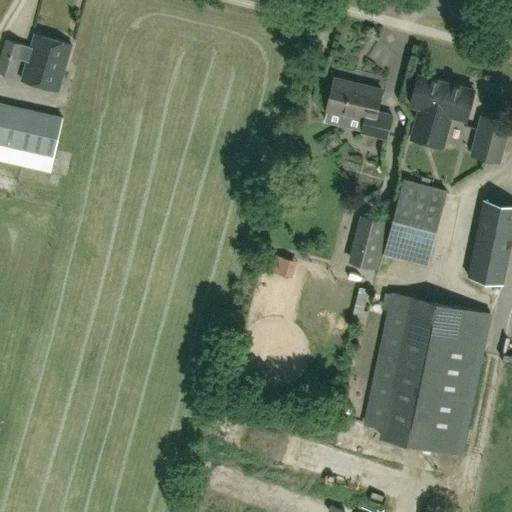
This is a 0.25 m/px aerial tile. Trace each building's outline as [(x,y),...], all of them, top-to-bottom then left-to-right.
[(21,79),(58,90),(71,44),(35,33),(31,46),(6,39),(0,58),(0,72),(13,77),(19,57),(27,59),(21,79)] [(410,104),(418,106),(409,139),(444,148),(453,116),(467,119),(475,88),(419,73),(410,104)] [(335,77),(327,108),(366,118),(362,131),(387,137),(393,115),(377,111),(383,89),(335,77)] [(0,159),(50,171),(63,118),(0,102),(0,159)] [(510,121),(483,114),(472,153),(500,160),(510,121)] [(447,189),(404,178),(385,252),(428,263),(447,189)] [(511,204),(485,198),(468,277),(502,284),(511,234),(511,204)] [(379,268),(391,222),(365,216),(354,262),(379,268)] [(283,250),(279,265),(296,270),(300,254),(283,250)] [(488,312),(394,292),(368,421),(462,440),(488,312)] [(226,388),(228,377),(219,375),(217,386),(226,388)] [(231,384),(229,393),(235,394),(237,386),(231,384)] [(327,453),(327,474),(338,475),(339,453),(327,453)]
